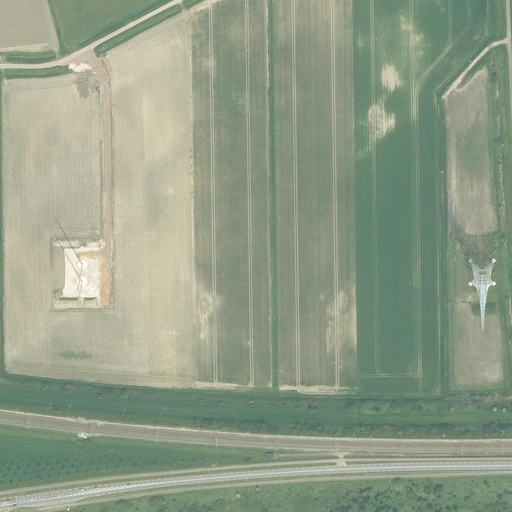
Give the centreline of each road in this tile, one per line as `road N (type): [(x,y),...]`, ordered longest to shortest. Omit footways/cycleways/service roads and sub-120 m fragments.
road 1 (primary): [(511,465),(242,476),(0,505)]
road 2 (unclassified): [(0,67),(67,59),(183,0)]
